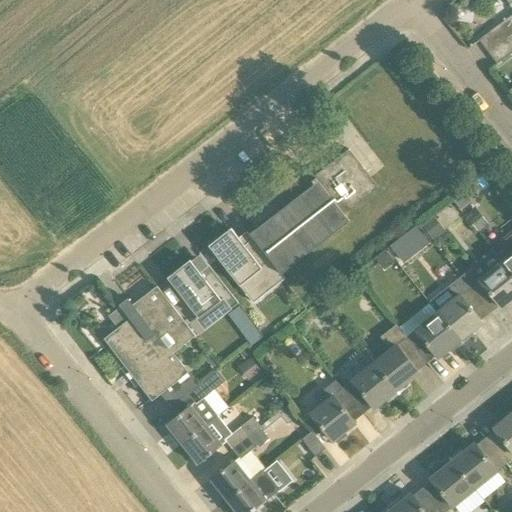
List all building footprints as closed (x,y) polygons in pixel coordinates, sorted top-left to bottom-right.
[(511,35),(511,0),(505,0),(511,6),(511,5),(511,15),(479,41),(488,53),(511,35)] [(511,35),(488,53),(497,64),(511,53),(511,35)] [(379,189),(371,179),(349,150),(314,177),(308,169),(246,218),(255,230),(250,234),(281,275),(287,271),(286,270),(343,225),(344,226),(349,222),(344,215),(379,189)] [(477,232),(485,226),(473,210),(465,217),(477,232)] [(432,216),(421,225),(423,227),(435,243),(437,241),(447,234),(434,218),(432,216)] [(246,294),(267,278),(274,288),(284,280),(253,239),(243,246),(231,230),(209,247),(246,294)] [(389,249),(399,262),(410,253),(400,241),(389,249)] [(387,250),(376,259),(385,271),(387,269),(396,262),(389,252),(387,250)] [(511,254),(501,263),(511,276),(511,254)] [(199,273),(190,262),(168,279),(198,318),(220,302),(228,312),(238,304),(208,266),(199,273)] [(511,276),(501,263),(469,288),(486,309),(495,302),(501,309),(511,299),(511,276)] [(104,340),(142,388),(152,401),(188,373),(174,355),(196,337),(191,332),(178,314),(172,306),(157,287),(132,306),(127,300),(119,306),(130,320),(104,340)] [(477,317),(486,309),(469,288),(438,313),(462,345),(463,344),(461,341),(482,324),(477,317)] [(178,301),(172,306),(178,314),(184,309),(178,301)] [(462,345),(438,313),(406,339),(423,360),(432,352),(438,359),(459,342),(462,345)] [(103,335),(118,325),(112,317),(97,326),(103,335)] [(248,322),(238,330),(247,342),(258,334),(248,322)] [(400,394),(398,391),(419,374),(413,367),(423,360),(406,339),(396,325),(380,338),(391,351),(375,364),(399,395),(400,394)] [(247,378),(249,381),(261,371),(251,358),(238,367),(240,369),(247,378)] [(359,410),(360,410),(369,402),(375,409),(396,392),(399,395),(375,364),(347,386),(343,389),(359,410)] [(191,406),(190,406),(166,425),(182,446),(218,417),(204,399),(225,382),(217,371),(188,395),(194,403),(191,406)] [(343,389),(347,386),(340,377),(336,380),(343,389)] [(268,379),(259,386),(263,392),(270,393),(275,389),(268,379)] [(343,389),(336,380),(315,397),(322,406),(311,415),(333,442),(355,424),(350,418),(359,410),(343,389)] [(511,413),(493,429),(499,436),(489,443),(506,464),(511,459),(511,413)] [(218,417),(182,446),(198,465),(226,442),(232,450),(250,436),(261,427),(253,418),(232,434),(218,417)] [(251,437),(257,444),(265,437),(260,430),(251,437)] [(302,440),(308,449),(315,458),(325,450),(319,442),(312,432),(302,440)] [(250,436),(232,450),(240,460),(257,446),(250,436)] [(474,444),(453,461),(450,458),(475,489),(506,464),(489,443),(480,451),(474,444)] [(449,459),(451,462),(430,479),(435,486),(426,494),(440,511),(446,511),(475,489),(450,458),(449,459)] [(226,501),(250,481),(235,461),(210,480),(226,501)] [(235,511),(252,511),(279,491),(263,472),(251,482),(250,481),(226,501),(235,511)] [(411,494),(390,511),(387,508),(386,509),(388,511),(440,511),(426,494),(417,501),(411,494)]
